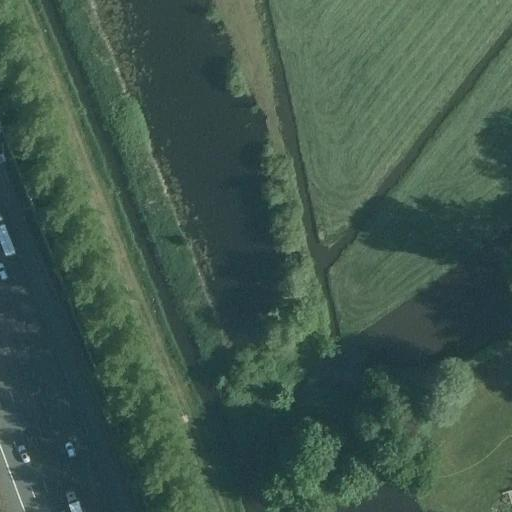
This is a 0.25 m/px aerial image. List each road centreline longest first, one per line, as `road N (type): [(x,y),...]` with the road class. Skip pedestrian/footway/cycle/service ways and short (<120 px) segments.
road 1 (track): [(21,0),(214,511)]
road 2 (motorway): [(57,511),(0,349)]
